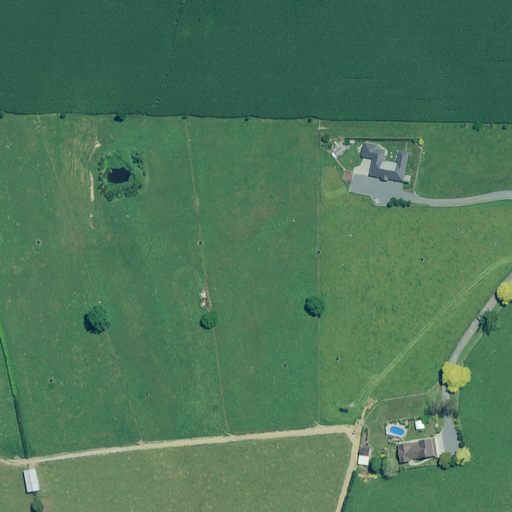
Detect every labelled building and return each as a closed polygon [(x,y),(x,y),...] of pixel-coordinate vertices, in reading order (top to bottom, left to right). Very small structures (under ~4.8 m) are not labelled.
[(395,161),(398,161),(398,164),(383,162),(385,150),(377,149),(378,146),(364,143),(362,157),(373,159),(370,176),(382,178),(381,180),(389,181),(390,179),(405,182),(409,152),(400,151),(400,152),(396,151),(396,155),(399,156),(399,158),(395,157),(395,161)] [(344,151),(340,146),(333,152),(337,157),(344,151)] [(439,456),(436,439),(399,445),(402,463),(412,462),(412,460),(439,456)] [(371,449),(361,448),(359,464),(369,465),(371,449)] [(41,491),(36,469),(25,472),(30,493),(41,491)]
